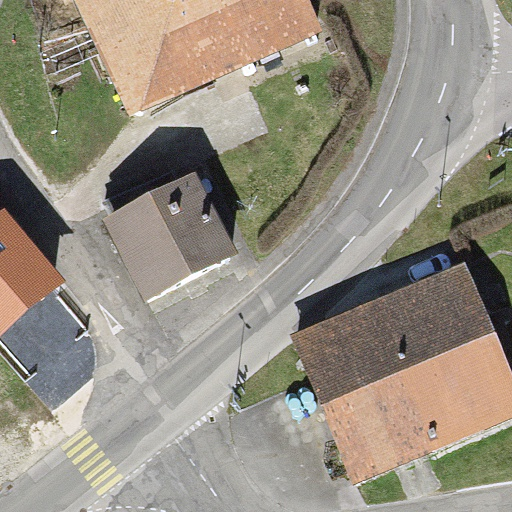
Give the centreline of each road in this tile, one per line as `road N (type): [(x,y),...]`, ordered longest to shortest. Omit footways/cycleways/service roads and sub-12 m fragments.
road 1 (tertiary): [(160,408),(297,293),(372,215),(411,159),(448,70)]
road 2 (tertiary): [(31,511),(160,408)]
road 3 (residential): [(160,408),(230,511)]
